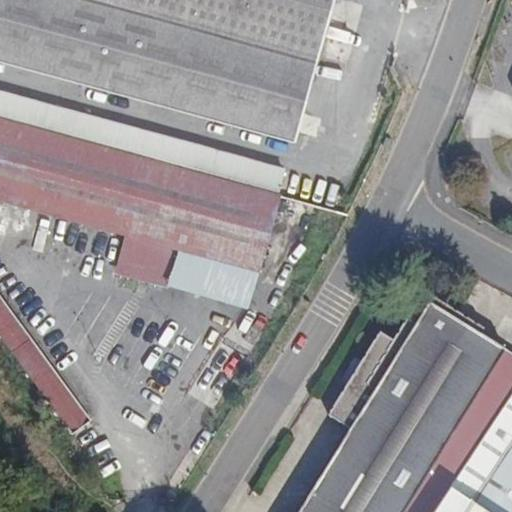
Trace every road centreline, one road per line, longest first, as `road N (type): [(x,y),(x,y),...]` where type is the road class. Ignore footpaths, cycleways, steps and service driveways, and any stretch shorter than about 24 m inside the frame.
road 1 (unknown): [(151,511),(43,319),(37,276),(50,261),(72,260),(115,268),(194,304),(194,342),(163,396)]
road 2 (unknown): [(386,17),(358,113),(345,134),(318,148),(0,69)]
road 3 (unclassified): [(204,511),(394,195)]
road 4 (unclassified): [(394,195),(467,0)]
road 5 (unclassified): [(394,195),(511,265)]
